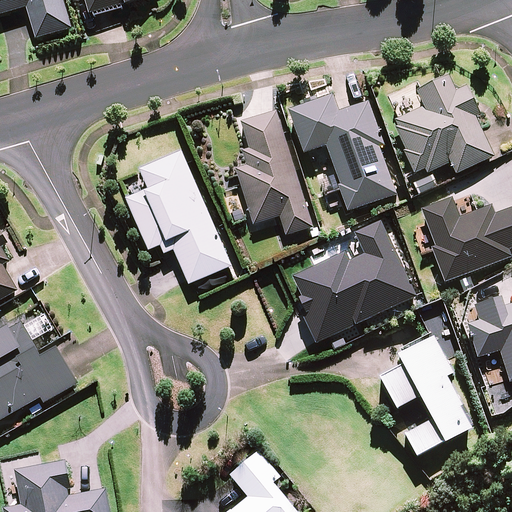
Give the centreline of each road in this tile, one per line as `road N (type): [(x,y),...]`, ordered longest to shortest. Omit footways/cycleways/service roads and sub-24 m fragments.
road 1 (residential): [(475,0),(236,53)]
road 2 (residential): [(132,322),(19,118)]
road 3 (residential): [(236,53),(19,118)]
road 4 (residential): [(132,322),(186,347),(215,377),(207,411),(188,422),(169,419)]
